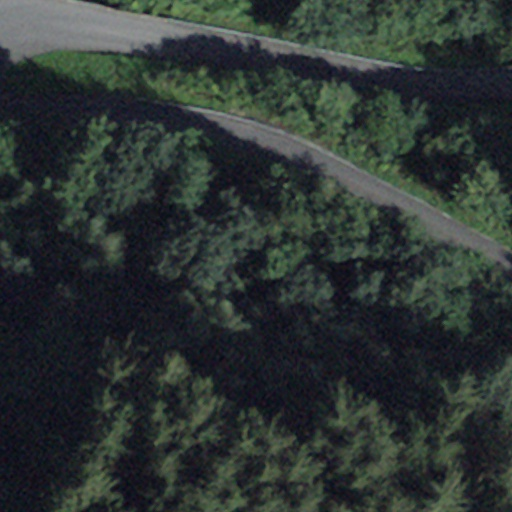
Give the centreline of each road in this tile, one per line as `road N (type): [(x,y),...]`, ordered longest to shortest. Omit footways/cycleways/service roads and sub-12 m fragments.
road 1 (unclassified): [(511,261),(358,183),(236,136),(25,112),(0,75)]
road 2 (unclassified): [(0,69),(25,50),(128,41),(452,93),(511,94)]
